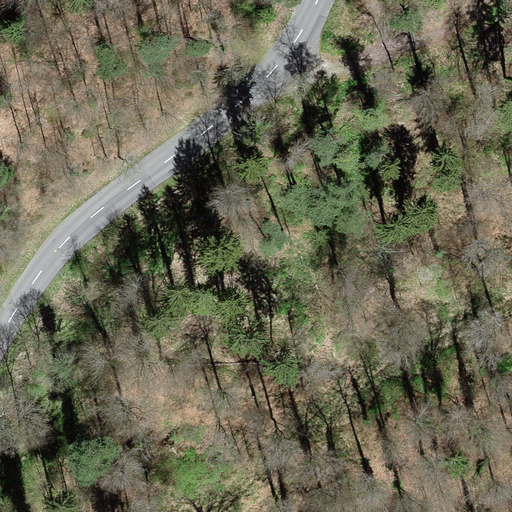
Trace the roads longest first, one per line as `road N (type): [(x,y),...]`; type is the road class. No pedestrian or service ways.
road 1 (tertiary): [(316,0),(274,69),(243,99),(64,241),(0,336)]
road 2 (track): [(213,511),(368,373),(511,294)]
road 3 (track): [(274,69),(337,67),(411,47),(484,0)]
